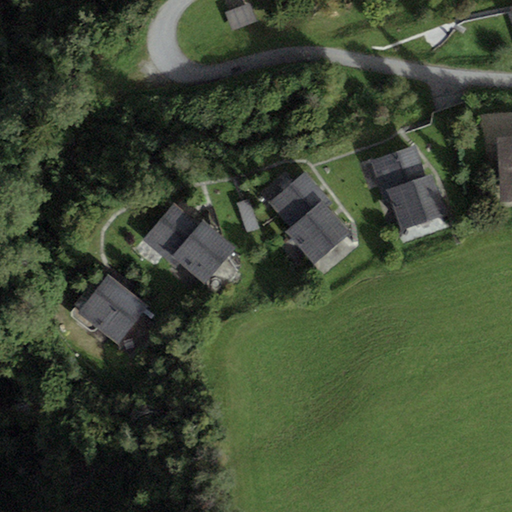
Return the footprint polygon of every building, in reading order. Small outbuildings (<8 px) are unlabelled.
[(250,3),(225,13),(232,31),(257,21),(250,3)] [(511,117),(502,118),(504,134),(511,133),(511,117)] [(511,142),(500,142),(500,206),(511,206),(511,142)] [(412,148),(369,162),(380,193),(386,191),(399,231),(444,216),(431,176),(423,179),(412,148)] [(291,228),(286,233),(314,265),(350,233),(326,205),(330,202),(304,173),(269,203),(291,228)] [(249,200),(237,204),(247,232),(258,228),(249,200)] [(175,202),(142,241),(175,268),(179,263),(205,285),(237,247),(203,219),(200,223),(175,202)] [(151,308),(109,275),(78,313),(120,347),(151,308)]
